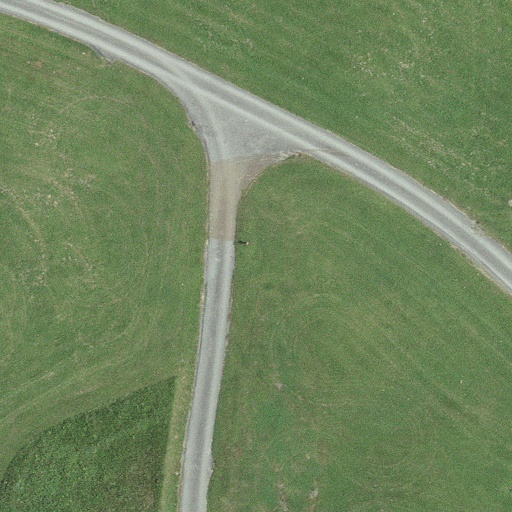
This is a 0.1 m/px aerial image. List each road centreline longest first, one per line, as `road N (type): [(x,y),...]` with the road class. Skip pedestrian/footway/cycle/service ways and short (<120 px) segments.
road 1 (track): [(511,278),(407,190),(236,100),(2,0)]
road 2 (track): [(193,511),(236,100)]
